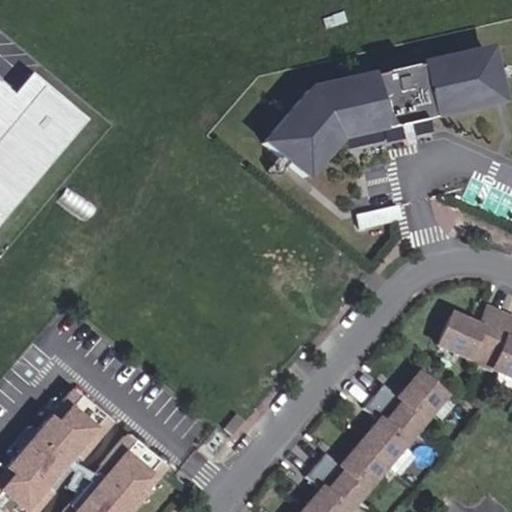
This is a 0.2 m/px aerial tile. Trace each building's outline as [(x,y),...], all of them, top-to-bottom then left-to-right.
[(485,49),(298,90),(252,145),(302,184),(337,143),(498,105),(485,49)] [(10,93),(0,85),(0,219),(83,122),(27,75),(10,93)] [(436,310),(422,340),(445,350),(482,367),(511,380),(511,344),(491,335),(499,317),(471,304),(463,322),(436,310)] [(445,350),(422,340),(418,350),(441,360),(445,350)] [(477,376),(511,391),(511,380),(482,367),(477,376)] [(326,511),(328,510),(354,479),(386,441),(412,411),(428,392),(403,371),(384,393),(369,381),(349,403),(365,416),(326,462),(311,449),(291,472),(306,485),(283,511),(326,511)] [(0,511),(24,511),(35,499),(29,494),(69,446),(76,452),(102,422),(64,390),(52,404),(38,420),(28,432),(6,458),(0,465),(0,511)] [(420,418),(436,399),(428,392),(412,411),(420,418)] [(38,420),(52,404),(46,398),(31,415),(38,420)] [(0,452),(6,458),(28,432),(22,426),(0,451),(0,452)] [(251,429),(241,441),(248,447),(258,435),(251,429)] [(117,511),(120,509),(129,498),(143,481),(155,467),(117,435),(92,465),(92,466),(99,471),(63,511),(117,511)] [(386,441),(354,479),(362,486),(394,448),(386,441)] [(76,452),(69,446),(29,494),(35,499),(76,452)] [(63,511),(99,471),(92,466),(53,511),(63,511)] [(136,503),(150,486),(143,481),(129,498),(136,503)]
